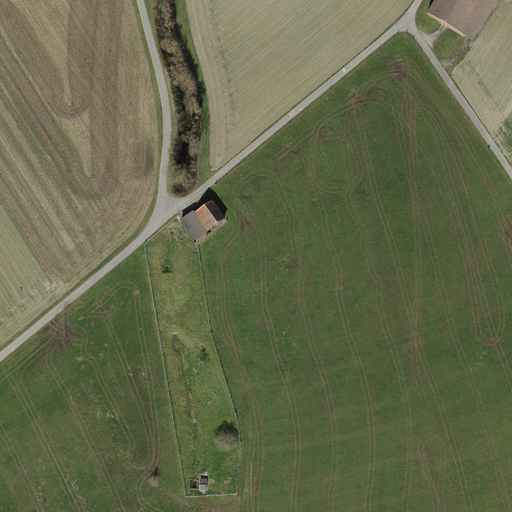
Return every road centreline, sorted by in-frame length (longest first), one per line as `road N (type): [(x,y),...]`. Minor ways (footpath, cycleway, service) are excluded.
road 1 (track): [(0,357),(167,217),(167,119),(141,0)]
road 2 (track): [(167,217),(406,22),(419,0)]
road 3 (track): [(406,22),(511,174)]
